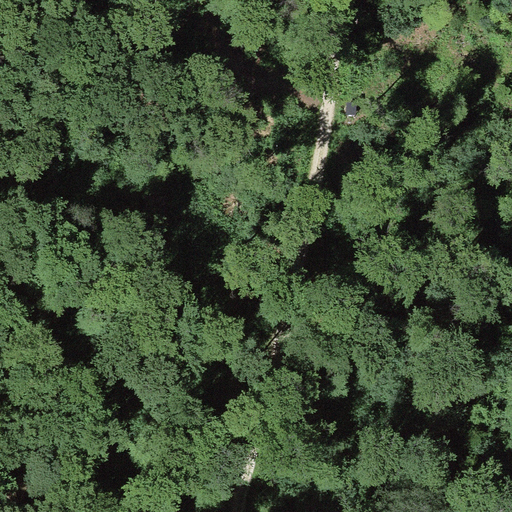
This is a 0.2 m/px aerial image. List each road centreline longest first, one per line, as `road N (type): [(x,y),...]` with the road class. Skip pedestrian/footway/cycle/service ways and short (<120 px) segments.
road 1 (track): [(229,511),(290,350),(296,215),(327,0)]
road 2 (track): [(169,511),(125,475),(0,454)]
